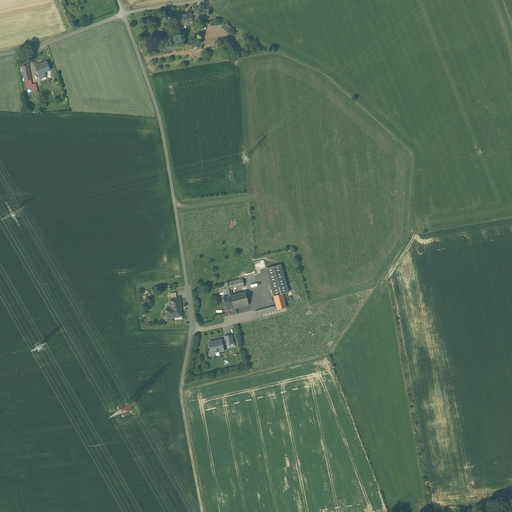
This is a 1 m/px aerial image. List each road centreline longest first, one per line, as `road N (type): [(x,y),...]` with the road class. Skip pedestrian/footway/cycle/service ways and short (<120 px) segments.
road 1 (unclassified): [(192,327),(163,138),(123,14)]
road 2 (track): [(202,511),(180,397),(192,327)]
road 3 (unclassified): [(123,14),(0,55)]
